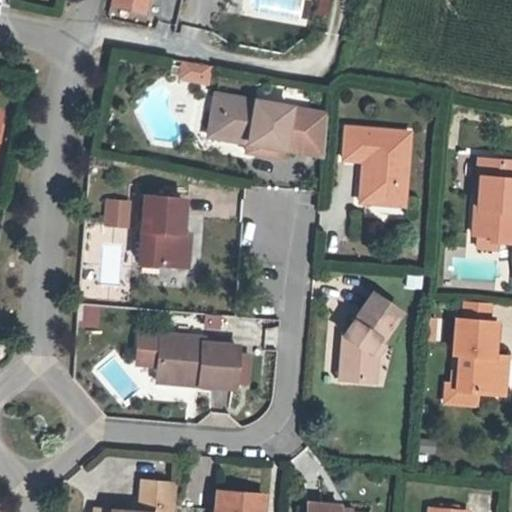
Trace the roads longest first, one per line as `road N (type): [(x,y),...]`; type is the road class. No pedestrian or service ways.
road 1 (residential): [(87,424),(252,445),(278,432),(301,216)]
road 2 (residential): [(78,42),(58,143),(37,370)]
road 3 (residential): [(316,71),(107,37),(78,42)]
